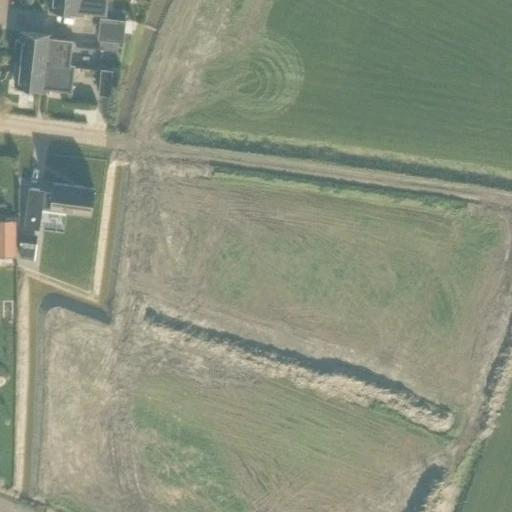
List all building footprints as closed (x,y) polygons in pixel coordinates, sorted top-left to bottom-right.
[(106,0),(50,0),(49,12),(74,15),(74,11),(105,15),(106,0)] [(102,19),(101,30),(123,32),(124,21),(102,19)] [(101,30),(99,41),(122,43),(123,32),(101,30)] [(68,66),(69,65),(71,42),(41,38),(41,35),(21,32),(20,41),(15,40),(13,61),(19,61),(20,60),(68,66)] [(73,66),(69,65),(68,66),(20,60),(19,61),(18,73),(17,72),(15,88),(39,91),(40,88),(70,91),(73,66)] [(109,95),(112,72),(101,71),(98,94),(109,95)] [(90,214),(93,188),(54,183),(52,193),(44,192),(44,190),(29,188),(23,227),(39,229),(42,206),(50,207),(50,209),(90,214)] [(0,236),(16,237),(16,220),(0,220),(0,236)] [(35,260),(39,234),(22,231),(19,257),(35,260)]
